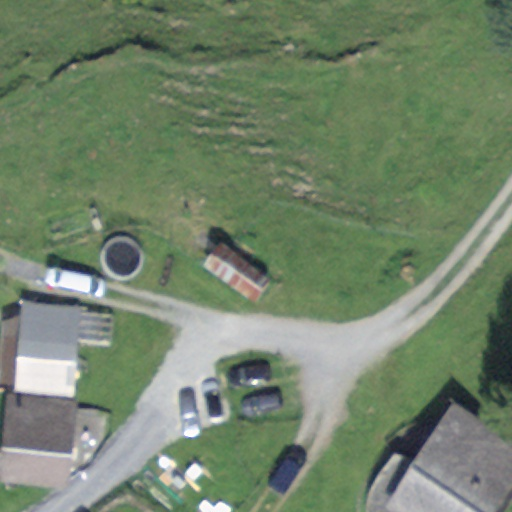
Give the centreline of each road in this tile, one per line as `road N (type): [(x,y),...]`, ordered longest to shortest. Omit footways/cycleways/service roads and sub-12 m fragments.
road 1 (track): [(511,206),(388,334),(340,347),(242,329),(0,263)]
road 2 (track): [(363,341),(263,511)]
